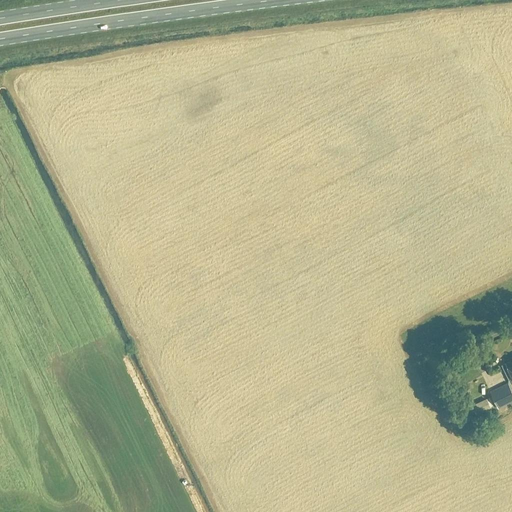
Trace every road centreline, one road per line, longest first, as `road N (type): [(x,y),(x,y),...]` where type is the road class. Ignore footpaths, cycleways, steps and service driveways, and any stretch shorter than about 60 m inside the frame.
road 1 (primary): [(0,39),(278,0)]
road 2 (primary): [(123,0),(0,19)]
